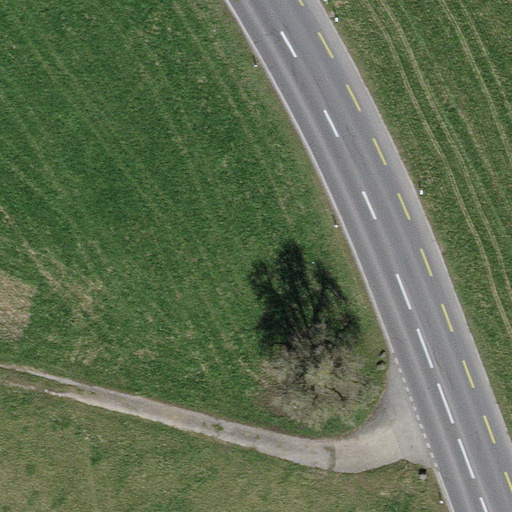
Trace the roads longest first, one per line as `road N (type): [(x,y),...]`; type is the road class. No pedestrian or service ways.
road 1 (tertiary): [(263,0),(358,179),(487,511)]
road 2 (track): [(450,416),(364,449),(299,450),(0,374)]
